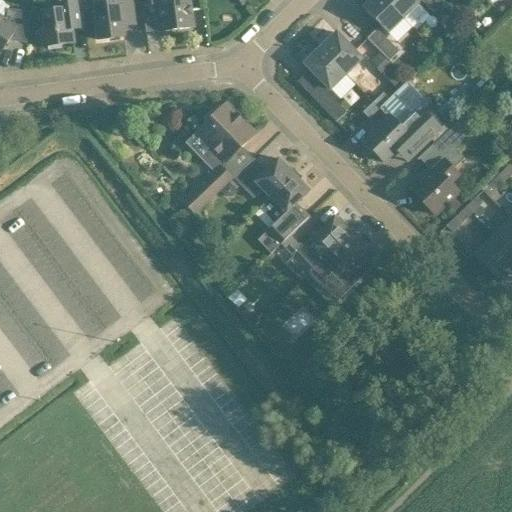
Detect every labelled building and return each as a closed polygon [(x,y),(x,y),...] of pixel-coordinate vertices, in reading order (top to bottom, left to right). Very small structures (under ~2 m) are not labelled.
[(84,22),(81,2),(80,0),(55,0),(57,10),(42,12),(44,28),(41,29),(43,47),(48,47),(48,50),(61,49),(61,45),(73,43),(71,24),(84,22)] [(93,0),(95,5),(94,5),(96,20),(98,40),(124,37),(122,26),(134,25),(130,0),(93,0)] [(141,0),(142,7),(157,5),(161,32),(193,28),(191,8),(189,0),(141,0)] [(403,19),(384,0),(369,0),(362,8),(388,34),(403,19)] [(414,0),(384,0),(403,19),(411,28),(426,13),(418,5),(419,4),(414,0)] [(448,0),(458,10),(464,4),(460,0),(448,0)] [(469,0),(464,4),(458,10),(468,21),(474,15),(471,12),(475,8),(469,0)] [(31,13),(15,11),(7,10),(6,20),(0,16),(0,53),(0,54),(8,41),(26,43),(29,24),(31,13)] [(367,39),(389,61),(398,52),(376,29),(367,39)] [(336,33),(320,48),(346,75),(362,59),(336,33)] [(421,57),(426,63),(437,53),(431,47),(421,57)] [(346,75),(320,48),(304,64),(330,90),(346,75)] [(379,54),(367,65),(380,79),(391,68),(379,54)] [(377,127),(363,141),(365,143),(365,147),(371,153),(374,153),(384,163),(402,145),(414,156),(428,142),(435,136),(441,130),(422,109),(428,103),(407,82),(381,107),(389,116),(377,127)] [(309,95),(336,122),(346,113),(319,85),(309,95)] [(383,93),(373,103),(379,109),(389,99),(383,93)] [(379,109),(373,103),(362,113),(368,119),(379,109)] [(197,132),(211,147),(226,163),(240,149),(255,135),(242,122),(245,120),(238,113),(235,115),(225,104),(197,132)] [(424,155),(437,168),(412,192),(434,215),(458,192),(449,183),(458,175),(454,170),(464,161),(455,152),(474,134),(460,119),(417,160),(418,161),(424,155)] [(262,190),(270,198),(297,173),(291,167),(289,170),(278,159),(264,173),(252,160),(234,178),(245,191),(253,199),(262,190)] [(511,168),(509,166),(499,176),(505,182),(511,174),(511,168)] [(220,167),(192,194),(183,203),(194,214),(203,205),(219,190),(228,181),(231,179),(220,167)] [(267,231),(280,244),(309,217),(297,204),(310,191),(299,180),(302,178),(297,173),(270,198),(259,209),(274,224),(267,231)] [(505,182),(499,176),(489,185),(495,191),(505,182)] [(229,182),(228,181),(219,190),(220,191),(225,196),(231,196),(237,191),(236,191),(230,183),(229,182)] [(477,198),(467,207),(472,213),(482,203),(477,198)] [(467,207),(457,217),(462,223),(472,213),(467,207)] [(338,216),(336,218),(334,217),(321,229),(309,217),(280,244),(293,257),(310,240),(326,256),(353,231),(338,216)] [(462,223),(457,217),(447,227),(452,233),(462,223)] [(511,221),(511,220),(494,236),(511,253),(511,221)] [(353,231),(326,256),(313,269),(341,298),(365,274),(353,262),(366,249),(355,238),(358,236),(353,231)] [(511,263),(511,253),(494,236),(474,255),(500,282),(507,275),(504,271),(511,263)] [(245,301),(235,291),(228,298),(238,308),(245,301)] [(280,305),(273,312),(280,319),(284,315),(284,310),(280,305)] [(0,406),(17,397),(0,368),(0,406)]
